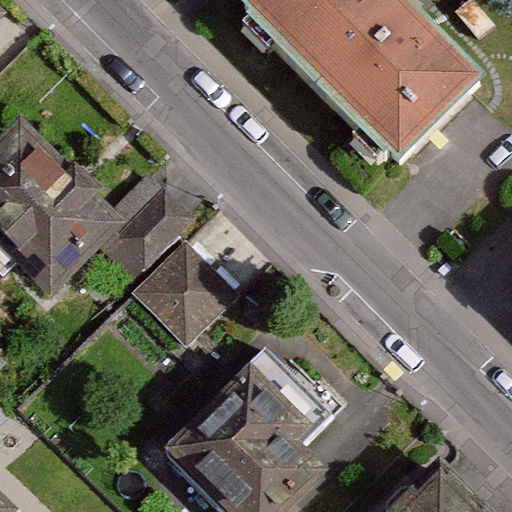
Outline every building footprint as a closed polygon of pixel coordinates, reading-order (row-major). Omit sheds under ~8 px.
[(479,91),(384,0),(260,0),(244,17),(402,170),(479,91)] [(18,143),(0,160),(0,282),(45,327),(123,249),(18,143)] [(173,257),(118,317),(179,373),(234,314),(173,257)] [(213,424),(158,472),(195,511),(310,511),(319,504),(303,471),(335,438),(253,353),(216,392),(213,424)] [(461,511),(445,496),(428,511),(461,511)]
